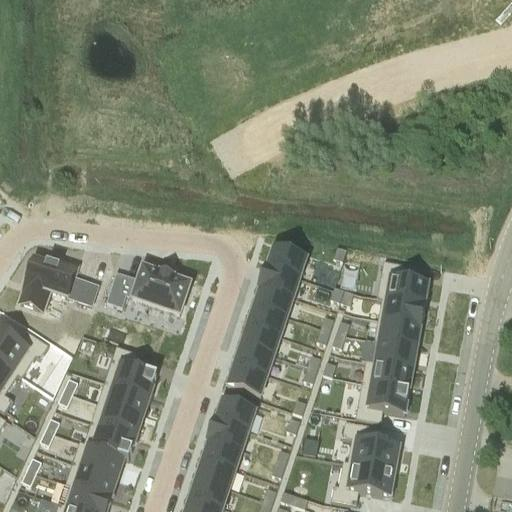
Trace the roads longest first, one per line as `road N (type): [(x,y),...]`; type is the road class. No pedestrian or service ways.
road 1 (residential): [(0,259),(44,228),(213,243),(228,257),(231,275),(151,511)]
road 2 (residential): [(236,153),(355,98),(511,48)]
road 3 (tertiary): [(455,511),(491,312),(511,252)]
road 4 (unknown): [(501,278),(241,233)]
